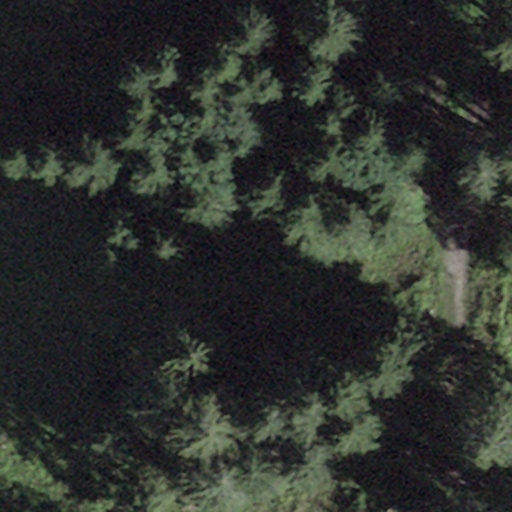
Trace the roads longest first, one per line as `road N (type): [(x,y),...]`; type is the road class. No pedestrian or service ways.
road 1 (track): [(500,0),(464,229),(456,355),(460,511)]
road 2 (track): [(409,0),(440,188),(464,229)]
